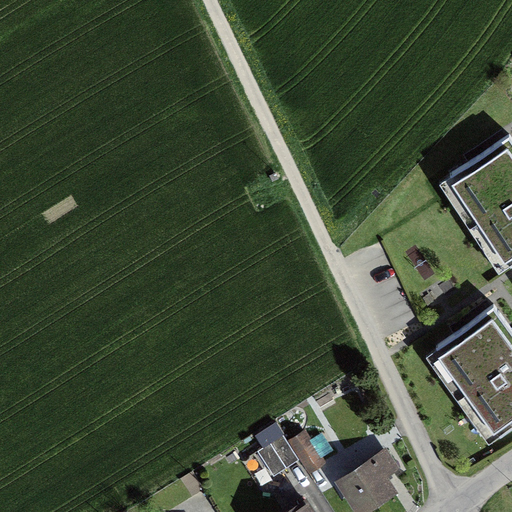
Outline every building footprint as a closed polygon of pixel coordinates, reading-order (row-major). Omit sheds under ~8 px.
[(511,264),(511,263),(511,137),(509,133),(450,173),(474,209),(468,213),(484,236),(490,232),(511,264)] [(501,434),(511,425),(511,328),(494,303),(436,345),(462,380),(456,384),(472,407),(478,403),(501,434)] [(310,469),(324,461),(304,430),(291,439),(310,469)] [(274,474),(299,458),(283,433),(258,449),(274,474)] [(360,509),(393,489),(384,474),(396,466),(386,450),(341,479),(360,509)] [(313,511),(305,500),(285,511),(313,511)]
